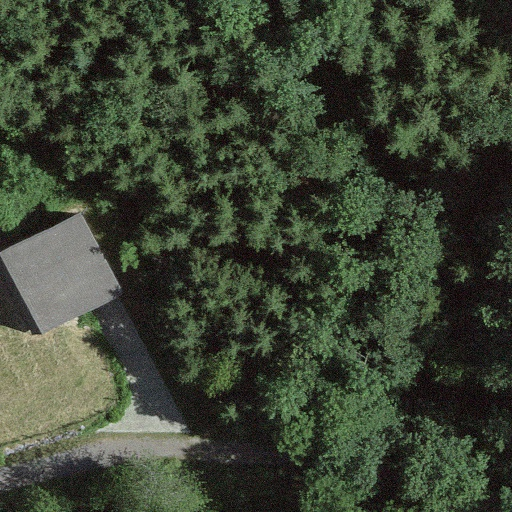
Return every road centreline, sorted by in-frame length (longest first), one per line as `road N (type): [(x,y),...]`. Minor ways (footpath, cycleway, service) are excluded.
road 1 (track): [(0,479),(172,447),(299,460),(511,510)]
road 2 (track): [(172,447),(107,309)]
